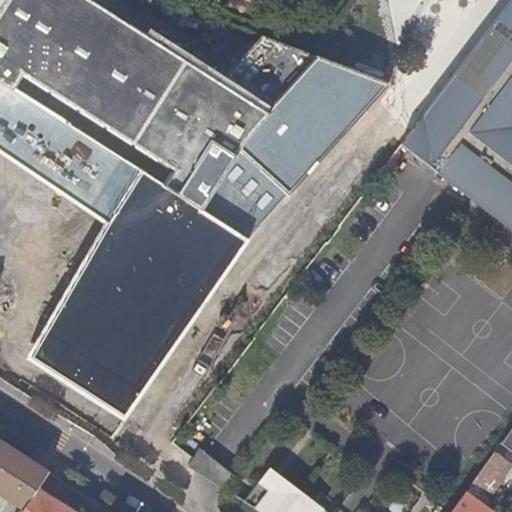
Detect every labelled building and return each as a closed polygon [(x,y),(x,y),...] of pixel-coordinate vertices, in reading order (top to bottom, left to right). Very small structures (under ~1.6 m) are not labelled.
[(217,81),(88,0),(0,0),(0,155),(102,226),(23,358),(124,420),(249,242),(287,198),(388,85),(262,37),(217,81)] [(511,0),(455,74),(484,95),(493,83),(482,74),(505,43),(511,47),(511,0)] [(455,74),(402,142),(511,225),(511,47),(505,43),(482,74),(493,83),(484,95),(455,74)] [(511,424),(500,442),(511,450),(511,424)] [(36,489),(48,472),(0,441),(0,495),(22,510),(36,489)] [(198,445),(186,464),(224,488),(234,473),(198,445)] [(493,451),(448,511),(476,511),(510,465),(493,451)] [(243,500),(262,511),(331,511),(333,509),(265,466),(250,488),(244,498),(243,500)] [(110,511),(48,472),(36,489),(22,510),(20,511),(110,511)] [(244,498),(250,488),(240,481),(233,491),(244,498)]
